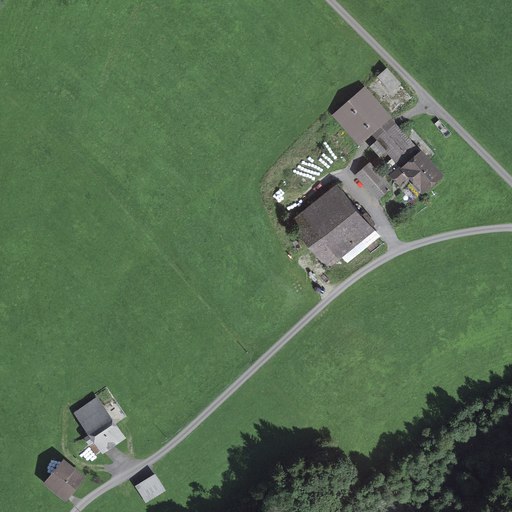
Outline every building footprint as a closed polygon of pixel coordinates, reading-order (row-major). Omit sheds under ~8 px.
[(400,83),(387,68),(377,76),(391,92),(400,83)] [(382,152),(417,192),(437,175),(360,88),(337,109),(356,130),(361,125),(373,138),(367,143),(378,155),(382,152)] [(365,161),(357,168),(379,193),(386,186),(365,161)] [(330,182),(285,220),(325,266),(369,228),(330,182)] [(268,189),(284,206),(291,200),(275,183),(268,189)] [(96,398),(72,411),(94,451),(118,438),(96,398)] [(78,475),(58,457),(38,479),(59,497),(78,475)] [(163,488),(151,471),(134,483),(146,500),(163,488)]
